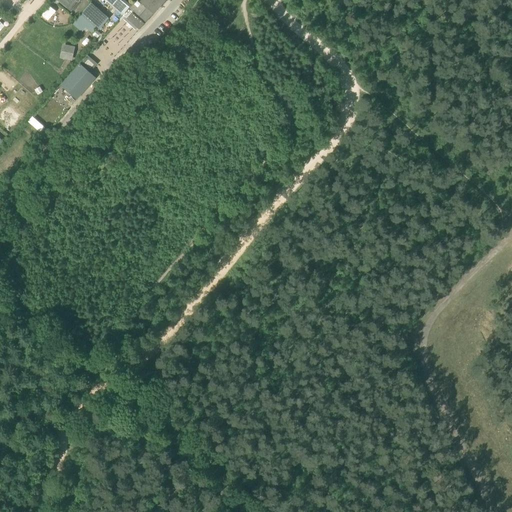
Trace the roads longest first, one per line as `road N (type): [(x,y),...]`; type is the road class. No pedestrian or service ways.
road 1 (track): [(355,82),(328,139),(137,363),(80,397),(36,511)]
road 2 (track): [(137,363),(137,417),(243,511)]
road 3 (unclassified): [(176,0),(53,139)]
